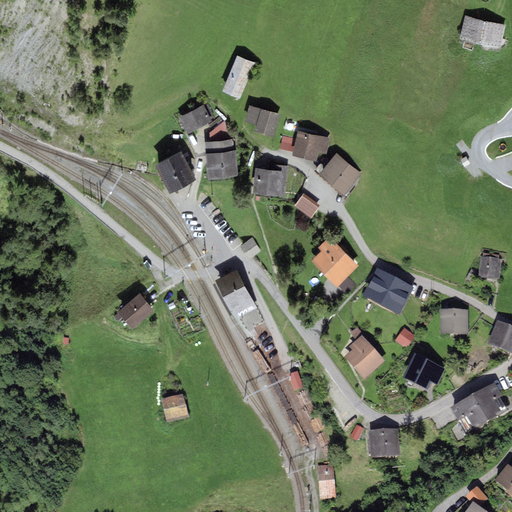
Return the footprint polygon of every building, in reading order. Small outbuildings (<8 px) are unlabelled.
[(505,25),(465,15),(459,38),(500,48),(505,25)] [(255,62),(237,55),(222,91),(240,99),(255,62)] [(206,103),(178,117),(187,134),(212,121),(210,119),(214,117),(206,103)] [(249,105),(245,122),(256,125),(254,131),(274,137),(281,114),(249,105)] [(219,117),(208,125),(212,130),(223,122),(219,117)] [(209,132),(210,141),(232,139),(232,141),(235,141),(224,121),(223,122),(212,130),(209,132)] [(330,138),(298,131),(296,139),(293,152),(292,155),(316,161),(318,152),(326,154),(330,138)] [(296,139),(283,136),(280,149),(293,152),(296,139)] [(210,141),(204,142),(207,179),(238,176),(236,150),(233,150),(232,141),(232,139),(210,141)] [(181,151),(155,164),(170,193),(196,179),(181,151)] [(362,174),(336,153),(318,175),(344,196),(362,174)] [(269,169),(255,168),(252,193),(285,197),(289,166),(270,164),(269,169)] [(320,206),(303,194),(294,207),(311,219),(320,206)] [(252,237),(240,246),(250,259),(262,250),(252,237)] [(324,274),(345,253),(329,237),(318,248),(321,251),(311,261),(324,274)] [(337,287),(359,266),(345,253),(324,274),(337,287)] [(483,258),(481,258),(479,279),(499,281),(502,260),(498,259),(499,255),(483,253),(483,258)] [(237,269),(215,280),(231,311),(235,310),(239,318),(258,308),(237,269)] [(414,287),(377,269),(363,298),(400,316),(414,287)] [(140,293),(118,312),(133,330),(155,310),(150,304),(142,295),(140,293)] [(468,309),(439,309),(440,334),(468,334),(468,309)] [(511,325),(497,320),(488,345),(511,354),(511,325)] [(350,335),(356,343),(362,338),(370,348),(373,345),(358,328),(350,335)] [(404,329),(395,342),(407,350),(416,337),(404,329)] [(370,348),(362,338),(356,343),(348,350),(352,354),(344,361),(364,383),(385,365),(370,348)] [(445,367),(414,354),(403,379),(428,390),(431,382),(437,385),(445,367)] [(297,373),(288,376),(295,392),(303,388),(297,373)] [(498,417),(497,414),(505,409),(499,397),(501,396),(494,383),(451,407),(464,432),(478,424),(480,426),(498,417)] [(183,393),(160,399),(166,422),(189,416),(183,393)] [(356,426),(350,439),(357,443),(364,429),(356,426)] [(398,428),(382,430),(384,443),(385,457),(400,456),(398,428)] [(384,443),(382,430),(367,431),(368,445),(384,443)] [(385,457),(384,443),(368,445),(370,458),(385,457)] [(333,465),(317,467),(320,500),(336,499),(333,465)] [(511,468),(507,465),(494,481),(511,496),(511,468)] [(477,486),(466,497),(472,503),(473,501),(477,504),(488,499),(477,486)] [(472,503),(465,511),(488,511),(477,504),(473,501),(472,503)]
